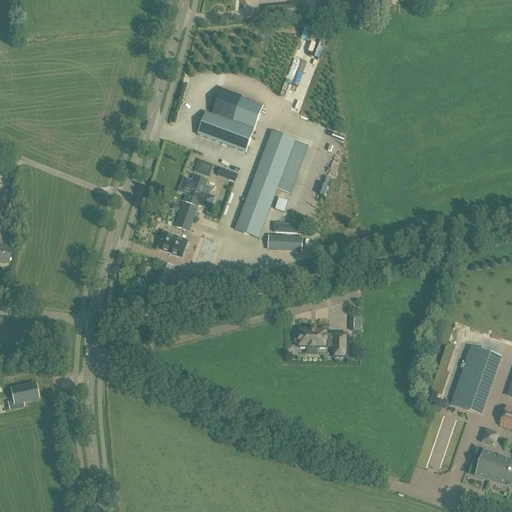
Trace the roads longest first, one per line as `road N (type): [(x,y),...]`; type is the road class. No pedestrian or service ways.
road 1 (tertiary): [(93,319),(183,0)]
road 2 (tertiary): [(101,511),(88,412),(93,319)]
